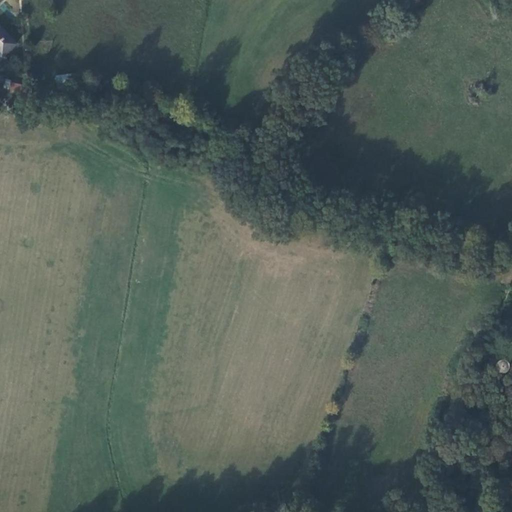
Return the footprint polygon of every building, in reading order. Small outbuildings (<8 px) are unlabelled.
[(0,27),(0,56),(2,58),(16,45),(0,27)] [(78,88),(77,74),(57,76),(59,90),(78,88)] [(29,86),(10,83),(9,90),(27,94),(29,86)] [(477,367),(483,370),(486,361),(481,359),(477,367)] [(505,372),(506,369),(505,365),(502,363),(499,363),(496,364),(494,367),(494,370),(496,373),(498,375),(502,375),(505,372)]
